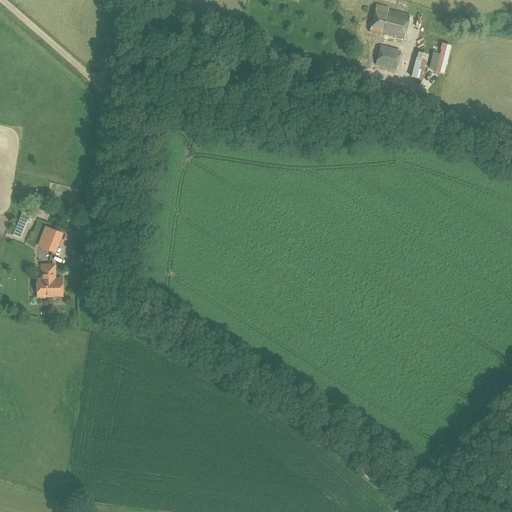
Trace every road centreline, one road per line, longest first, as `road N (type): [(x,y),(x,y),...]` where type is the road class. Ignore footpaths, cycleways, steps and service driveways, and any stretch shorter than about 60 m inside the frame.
road 1 (track): [(405,511),(303,431),(81,302),(100,85),(0,0)]
road 2 (track): [(511,133),(417,93),(356,73),(312,72),(134,9),(121,14),(109,36),(100,85)]
